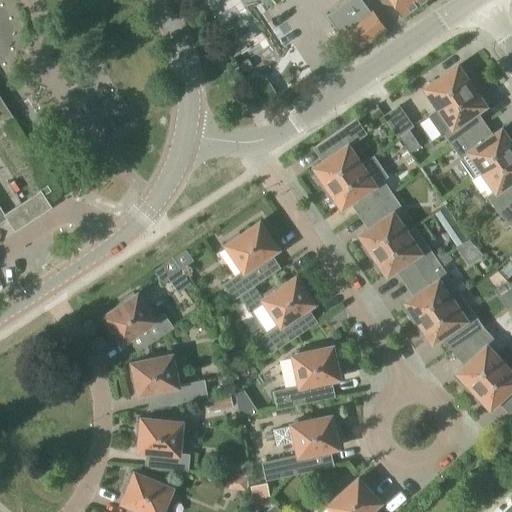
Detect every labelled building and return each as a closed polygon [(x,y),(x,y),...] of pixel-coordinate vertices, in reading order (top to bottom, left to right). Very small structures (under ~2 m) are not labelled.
[(370,11),(362,0),(346,0),(338,7),(339,8),(339,9),(342,13),(331,21),(340,33),(338,35),(352,54),(387,29),(372,9),(370,11)] [(392,0),(403,14),(423,0),(392,0)] [(284,46),(246,71),(260,91),(297,65),(284,46)] [(438,108),(475,82),(467,71),(463,73),(457,65),(424,88),(438,108)] [(443,132),(452,145),(484,123),(476,111),(485,105),(479,97),(483,94),(475,82),(438,108),(424,117),(437,136),(443,132)] [(0,120),(14,116),(0,95),(0,120)] [(397,136),(412,126),(398,105),(383,115),(397,136)] [(324,190),(361,164),(348,145),(365,133),(355,118),(313,147),(323,161),(314,167),(319,176),(316,178),(324,190)] [(484,123),(452,145),(463,161),(460,164),(471,179),(482,172),(511,150),(511,136),(511,134),(507,137),(501,128),(492,134),(484,123)] [(497,211),(511,199),(511,150),(482,172),(495,191),(487,196),(497,211)] [(464,181),(447,155),(425,170),(442,196),(464,181)] [(359,215),(391,193),(382,179),(374,184),(361,164),(324,190),(332,202),(335,199),(341,208),(350,201),(359,215)] [(0,223),(7,219),(15,231),(52,207),(45,196),(52,192),(48,186),(5,213),(0,206),(0,223)] [(369,257),(414,227),(406,232),(393,212),(401,207),(391,193),(359,215),(368,228),(359,234),(365,243),(361,245),(369,257)] [(511,199),(497,211),(510,224),(511,222),(511,199)] [(264,222),(261,224),(259,221),(239,235),(238,232),(226,240),(228,242),(225,244),(243,270),(223,284),(233,298),(238,295),(253,285),(279,267),(270,253),(278,248),(269,235),(271,234),(264,222)] [(405,282),(437,260),(414,227),(369,257),(377,269),(381,266),(386,275),(396,269),(405,282)] [(415,324),(452,299),(460,294),(437,260),(405,282),(414,295),(405,301),(410,310),(407,312),(415,324)] [(259,338),(269,353),(316,321),(307,308),(314,303),(305,290),(308,288),(300,277),(298,278),(296,275),(276,289),(274,286),(263,294),(265,296),(262,298),(253,285),(238,295),(250,312),(264,302),(279,325),(259,338)] [(112,330),(121,343),(129,338),(137,351),(172,327),(163,314),(154,319),(137,293),(134,295),(132,293),(121,300),(122,303),(103,316),(105,319),(102,321),(110,332),(112,330)] [(452,299),(415,324),(423,336),(426,333),(432,342),(441,336),(450,349),(483,327),(473,313),(460,293),(460,294),(452,299)] [(470,393),(503,362),(487,345),(494,339),(483,327),(450,349),(464,364),(456,372),(463,379),(460,382),(470,393)] [(295,354),(292,354),(299,385),(273,391),(277,408),(334,396),(331,380),(339,378),(336,362),(339,362),(336,349),(333,349),(332,346),(309,351),(308,348),(295,351),(295,354)] [(154,355),(154,358),(131,363),(132,366),(129,367),(132,380),(135,379),(138,395),(146,393),(150,408),(207,396),(203,380),(178,385),(171,354),(168,355),(167,352),(154,355)] [(511,372),(503,362),(470,393),(479,403),(483,400),(490,408),(498,400),(509,413),(511,409),(511,372)] [(228,393),(205,397),(208,411),(231,407),(228,393)] [(275,445),(295,441),(298,454),(262,462),(266,479),(333,465),(329,449),(338,447),(335,431),(338,431),(335,417),(332,418),(331,415),(308,420),(307,417),(294,420),(294,422),(291,423),(292,426),(272,430),(275,445)] [(139,435),(138,450),(147,451),(145,466),(187,470),(189,454),(179,453),(182,422),(178,421),(178,418),(165,417),(165,420),(141,418),(141,421),(138,421),(136,434),(139,435)] [(241,486),(242,459),(224,458),(223,485),(241,486)] [(456,463),(398,506),(402,511),(438,511),(430,501),(465,475),(456,463)] [(127,488),(121,502),(129,506),(126,511),(161,511),(172,488),(169,486),(170,483),(157,478),(156,481),(134,472),(133,475),(130,474),(125,486),(127,488)] [(494,474),(484,473),(470,472),(469,485),(493,488),(494,474)] [(377,511),(373,508),(380,502),(369,490),(371,488),(362,478),(360,480),(358,477),(340,493),(338,491),(328,500),(330,502),(327,504),(333,511),(377,511)] [(256,509),(269,493),(265,479),(251,481),(256,509)] [(511,511),(511,497),(507,503),(509,506),(504,511),(501,509),(497,511),(511,511)]
